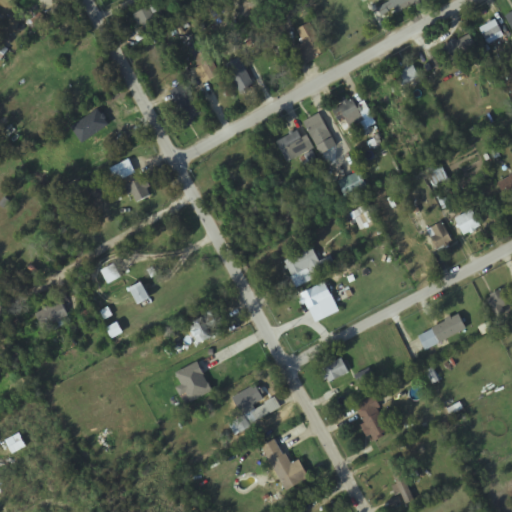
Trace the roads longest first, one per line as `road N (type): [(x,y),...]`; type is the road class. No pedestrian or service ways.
road 1 (residential): [(367,511),(85,0)]
road 2 (residential): [(177,165),(474,0)]
road 3 (residential): [(292,369),(511,244)]
